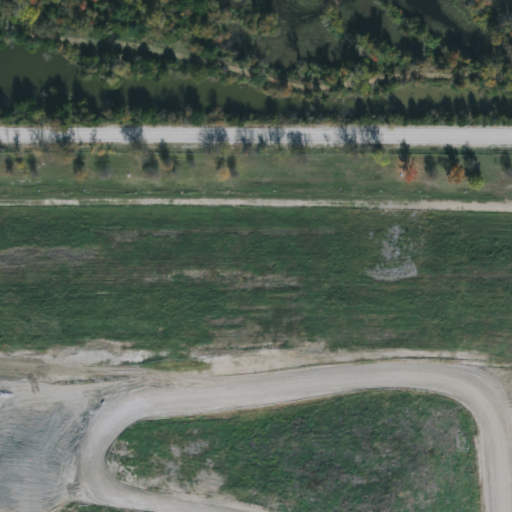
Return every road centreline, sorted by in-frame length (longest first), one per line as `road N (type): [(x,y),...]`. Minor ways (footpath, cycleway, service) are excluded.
road 1 (tertiary): [(365,137),(0,138)]
road 2 (tertiary): [(365,137),(511,137)]
